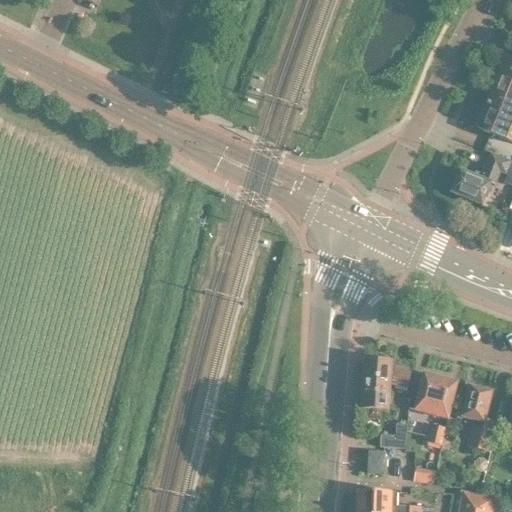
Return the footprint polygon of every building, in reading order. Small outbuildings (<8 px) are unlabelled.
[(511,61),(503,58),(489,93),(511,102),(511,61)] [(511,102),(489,93),(474,129),(504,141),(511,144),(511,102)] [(510,163),(488,155),(478,180),(459,171),(450,193),(480,206),(489,185),(493,186),(498,174),(504,177),(510,163)] [(366,420),(379,420),(379,412),(386,412),(387,385),(405,390),(410,373),(389,367),(389,363),(363,362),(360,411),(366,411),(366,420)] [(412,411),(445,420),(455,384),(422,375),(412,411)] [(469,387),(460,419),(471,423),(465,449),(488,455),(496,424),(484,421),(492,393),(469,387)] [(378,450),(403,451),(406,427),(394,426),(394,438),(379,437),(378,450)] [(440,448),(444,430),(430,426),(425,444),(440,448)] [(381,477),(382,458),(368,457),(367,476),(381,477)] [(433,484),(434,472),(415,471),(414,483),(433,484)] [(427,511),(428,511),(419,509),(404,509),(403,511),(395,511),(395,508),(389,508),(390,494),(355,493),(354,511),(427,511)] [(491,511),(494,499),(460,493),(456,511),(491,511)]
